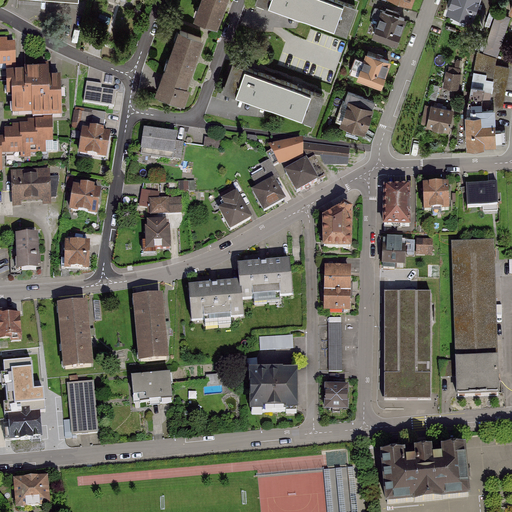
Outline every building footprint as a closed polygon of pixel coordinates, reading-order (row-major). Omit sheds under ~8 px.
[(221,0),(198,0),(193,15),(212,23),(221,0)] [(355,6),(338,0),(259,0),(345,31),(355,6)] [(475,0),(449,0),(445,11),(468,20),(475,0)] [(385,12),(375,8),(372,16),(379,19),(374,34),(396,42),(405,18),(395,15),(396,12),(386,8),(385,12)] [(510,17),(497,13),(489,38),(477,34),(472,47),(497,55),(510,17)] [(202,41),(178,32),(153,92),(177,101),(202,41)] [(7,76),(16,75),(15,45),(9,45),(6,45),(6,41),(0,41),(0,64),(0,66),(6,66),(7,76)] [(496,58),(478,51),(467,113),(469,146),(484,145),(483,143),(506,142),(505,130),(494,130),(493,108),(502,108),(509,67),(495,65),(496,58)] [(376,57),(367,53),(365,59),(355,56),(351,67),(361,70),(359,76),(381,84),(389,61),(380,58),(381,55),(377,54),(376,57)] [(322,94),(233,62),(224,87),(313,119),(322,94)] [(16,75),(7,76),(7,96),(12,95),(13,115),(33,114),(33,118),(44,117),(52,117),(62,117),(60,80),(49,80),(48,63),(40,64),(40,71),(25,71),(25,75),(16,75)] [(461,75),(447,73),(444,89),(458,91),(461,75)] [(104,86),(85,83),(82,103),(114,108),(116,93),(103,91),(104,86)] [(347,92),(345,99),(350,101),(343,122),(363,129),(374,101),(347,92)] [(452,111),(427,105),(423,124),(448,129),(452,111)] [(36,122),(37,152),(58,152),(57,142),(53,142),(52,117),(44,117),(44,121),(36,122)] [(28,126),(20,126),(21,153),(21,157),(31,156),(30,153),(37,152),(36,122),(28,122),(28,126)] [(5,140),(5,154),(21,153),(20,126),(13,127),(13,131),(5,131),(5,140)] [(177,139),(145,132),(140,154),(173,161),(177,139)] [(109,137),(80,133),(77,156),(105,160),(109,137)] [(207,136),(205,146),(219,148),(221,139),(207,136)] [(303,162),(281,174),(293,195),(314,183),(303,162)] [(53,174),(16,174),(16,204),(54,203),(53,174)] [(271,181),(250,192),(262,213),(283,202),(271,181)] [(497,185),(466,187),(467,208),(499,206),(497,185)] [(448,186),(424,188),(425,211),(449,210),(448,186)] [(99,193),(70,188),(66,211),(95,216),(99,193)] [(409,190),(384,191),(385,228),(410,228),(409,190)] [(248,221),(234,197),(214,209),(227,233),(248,221)] [(180,200),(146,203),(147,217),(181,214),(180,200)] [(345,209),(324,220),(323,248),(350,249),(351,212),(345,209)] [(169,224),(144,225),(145,252),(170,251),(169,224)] [(35,238),(15,238),(17,274),(36,273),(35,238)] [(405,242),(385,241),(383,269),(394,270),(395,264),(404,264),(405,242)] [(432,242),(418,242),(417,253),(432,254),(432,242)] [(496,244),(455,245),(458,398),(498,398),(496,244)] [(87,246),(63,246),(64,271),(88,270),(87,246)] [(236,271),(238,303),(287,299),(284,267),(236,271)] [(350,270),(323,270),(324,294),(350,293),(350,270)] [(237,284),(188,288),(191,321),(239,317),(238,303),(237,284)] [(350,293),(324,294),(324,309),(351,308),(350,293)] [(430,295),(386,295),(386,402),(430,402),(430,295)] [(160,300),(130,303),(135,362),(165,360),(160,300)] [(85,308),(56,311),(61,371),(90,368),(85,308)] [(17,314),(0,315),(0,345),(19,344),(17,314)] [(343,325),(330,326),(332,371),(345,371),(343,325)] [(262,337),(262,350),(296,348),(295,335),(262,337)] [(21,357),(5,359),(7,386),(23,385),(21,357)] [(295,375),(242,376),(243,414),(296,413),(295,375)] [(166,378),(132,382),(134,407),(169,403),(166,378)] [(94,384),(72,386),(76,436),(98,434),(94,384)] [(347,387),(324,388),(325,410),(348,410),(347,387)] [(38,397),(5,400),(10,445),(43,442),(38,397)] [(403,454),(383,456),(388,505),(469,497),(464,449),(444,451),(444,458),(431,459),(430,452),(416,453),(417,460),(404,461),(403,454)] [(44,481),(12,484),(14,511),(46,509),(44,481)]
